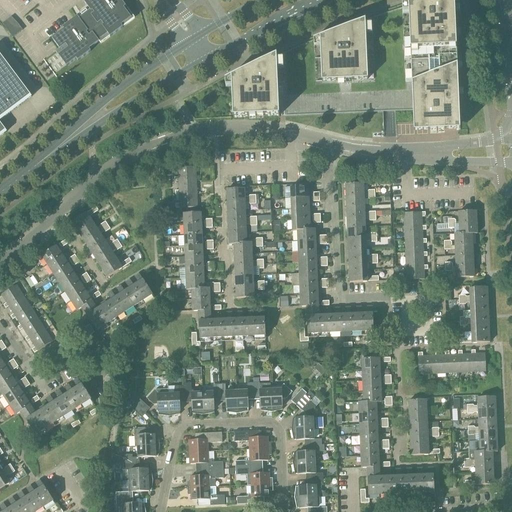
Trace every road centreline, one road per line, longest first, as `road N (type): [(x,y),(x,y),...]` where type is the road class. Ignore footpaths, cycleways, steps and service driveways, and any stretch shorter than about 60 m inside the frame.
road 1 (residential): [(160,511),(179,428),(255,422),(280,431),(283,511)]
road 2 (residential): [(92,181),(147,146),(215,128),(260,128),(331,144)]
road 3 (residential): [(429,295),(337,299),(331,144)]
road 4 (residential): [(90,385),(103,360),(80,355),(39,382),(0,329)]
road 5 (secondary): [(191,40),(86,124)]
road 6 (secondary): [(86,124),(203,61)]
road 7 (secondary): [(203,61),(318,0)]
road 8 (residential): [(0,261),(92,181)]
